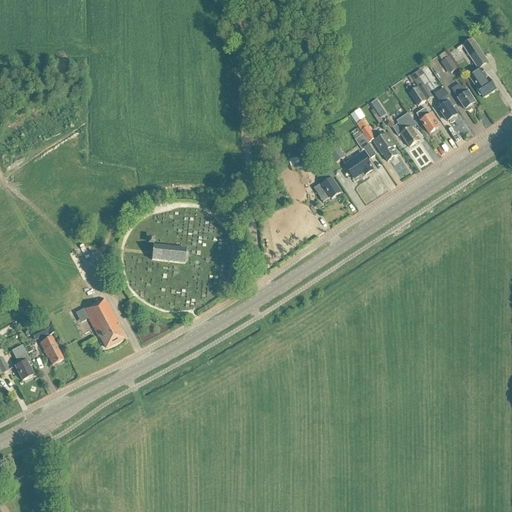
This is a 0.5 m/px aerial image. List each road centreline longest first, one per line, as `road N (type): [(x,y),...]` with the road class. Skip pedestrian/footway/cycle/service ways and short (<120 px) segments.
road 1 (primary): [(255,303),(511,137)]
road 2 (track): [(252,289),(239,0)]
road 3 (track): [(243,192),(145,193),(118,214),(94,266)]
road 4 (primary): [(0,442),(141,369)]
road 5 (primary): [(141,369),(255,303)]
